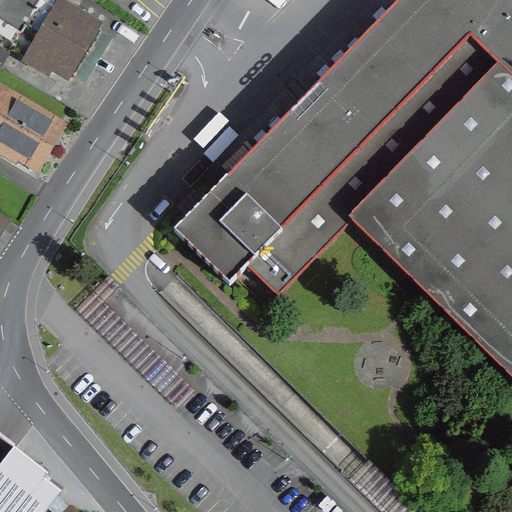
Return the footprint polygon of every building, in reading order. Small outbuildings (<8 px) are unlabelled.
[(0,0),(0,22),(15,0),(0,0)] [(511,0),(442,0),(248,200),(227,178),(174,232),(229,286),(247,268),(278,298),(351,223),(511,380),(511,0)] [(102,24),(58,2),(26,66),(70,88),(102,24)] [(69,122),(1,86),(0,87),(0,154),(41,176),(69,122)] [(0,214),(0,235),(10,221),(0,214)] [(0,467),(14,449),(0,437),(0,467)] [(14,449),(0,467),(0,511),(46,511),(61,493),(44,480),(48,475),(14,449)]
